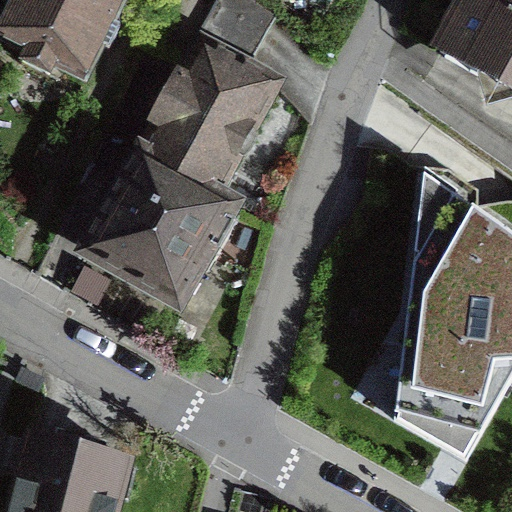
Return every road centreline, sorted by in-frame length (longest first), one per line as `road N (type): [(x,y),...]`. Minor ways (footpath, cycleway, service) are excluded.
road 1 (residential): [(387,0),(344,86),(236,437)]
road 2 (residential): [(236,437),(0,309)]
road 3 (residential): [(373,511),(236,437)]
